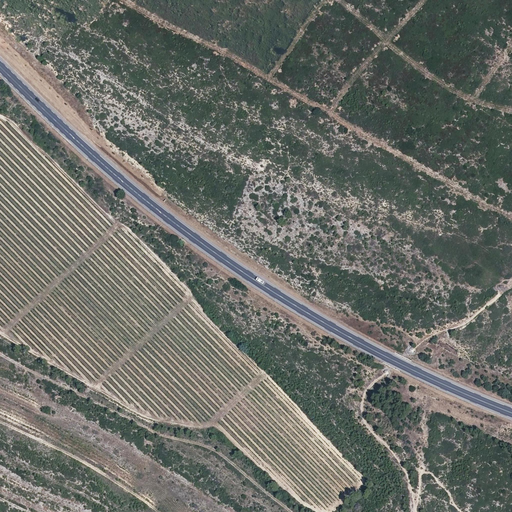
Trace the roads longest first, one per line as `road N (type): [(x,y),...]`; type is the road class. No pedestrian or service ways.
road 1 (primary): [(511,414),(391,360),(224,260),(96,159),(0,67)]
road 2 (track): [(0,353),(158,433),(222,455),(291,511)]
road 3 (track): [(414,511),(408,481),(370,428),(362,395),(410,350),(511,283)]
